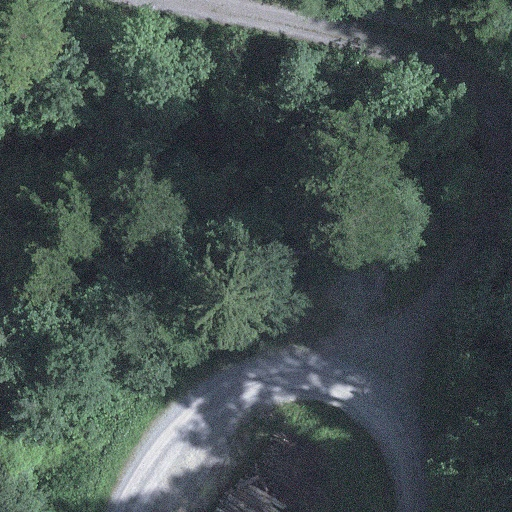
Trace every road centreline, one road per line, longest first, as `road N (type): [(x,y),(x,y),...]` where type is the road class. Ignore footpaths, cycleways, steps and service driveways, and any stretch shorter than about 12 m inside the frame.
road 1 (track): [(380,404),(451,309),(510,182),(502,109),(439,54),(385,29),(215,0)]
road 2 (track): [(380,404),(305,376),(243,379),(198,405),(138,511)]
